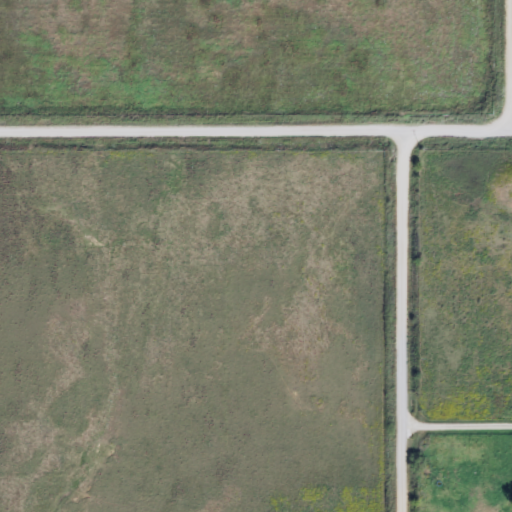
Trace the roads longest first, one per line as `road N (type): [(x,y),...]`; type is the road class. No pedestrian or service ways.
road 1 (residential): [(0,128),(511,127)]
road 2 (residential): [(405,511),(411,128)]
